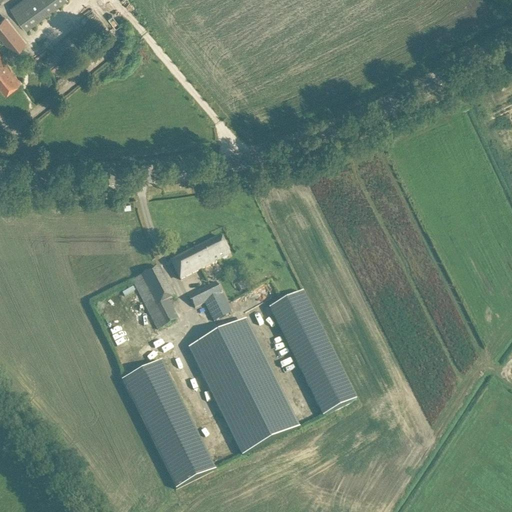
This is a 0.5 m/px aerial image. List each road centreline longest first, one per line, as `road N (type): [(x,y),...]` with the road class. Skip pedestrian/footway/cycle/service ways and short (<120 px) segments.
road 1 (tertiary): [(0,175),(137,176),(268,151),(345,124),(511,42)]
road 2 (unclassified): [(78,511),(0,407)]
